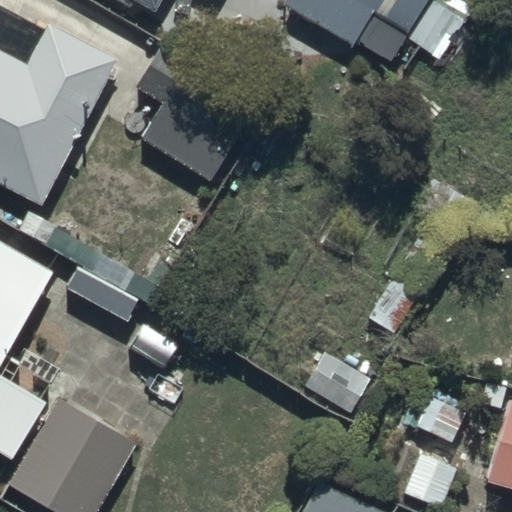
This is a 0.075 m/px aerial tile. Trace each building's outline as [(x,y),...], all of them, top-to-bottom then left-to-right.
[(469,0),(294,0),(353,34),(371,3),(409,25),(404,33),(439,53),(469,0)] [(0,40),(0,175),(39,196),(117,52),(46,14),(25,54),(0,40)] [(258,99),(156,40),(135,77),(165,95),(142,135),(212,176),(258,99)] [(0,232),(0,438),(12,446),(49,383),(0,354),(0,351),(51,263),(0,232)] [(76,257),(63,280),(126,314),(139,290),(76,257)] [(325,342),(303,378),(350,407),(372,371),(325,342)] [(439,364),(412,416),(451,436),(478,384),(439,364)] [(511,390),(506,389),(484,472),(511,479),(511,390)] [(92,511),(136,436),(62,393),(4,493),(37,511),(92,511)] [(420,444),(402,486),(441,502),(458,460),(420,444)] [(393,511),(396,507),(316,474),(300,511),(393,511)]
